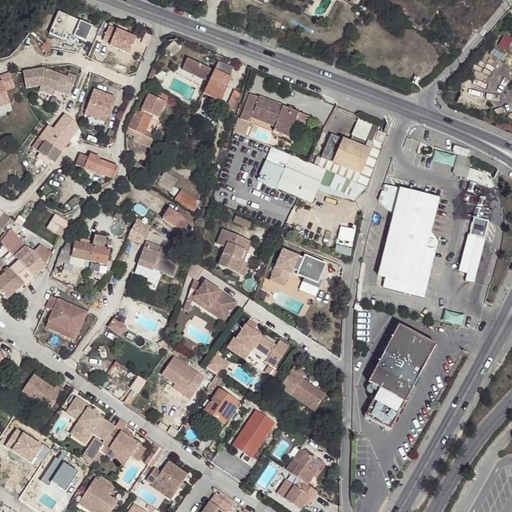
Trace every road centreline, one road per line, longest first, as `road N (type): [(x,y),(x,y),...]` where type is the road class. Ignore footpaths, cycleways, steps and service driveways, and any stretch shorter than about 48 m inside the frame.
road 1 (residential): [(347,511),(351,287),(371,201),(412,110)]
road 2 (residential): [(164,18),(123,124),(122,171),(76,217),(18,342)]
road 3 (tertiary): [(412,110),(164,18)]
road 4 (residential): [(18,342),(212,473)]
road 5 (tertiary): [(491,344),(398,511)]
road 6 (residential): [(412,110),(510,0)]
road 7 (unknown): [(75,380),(139,254)]
